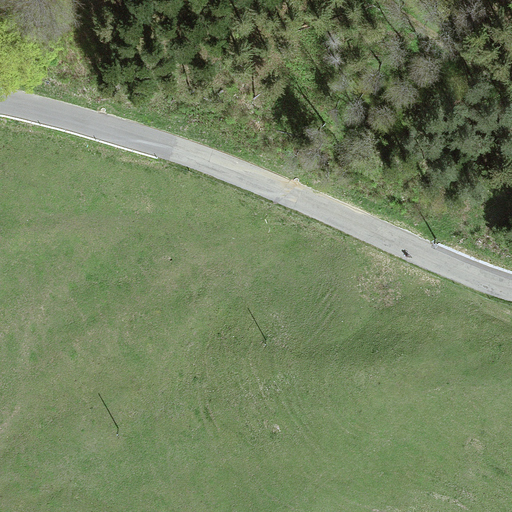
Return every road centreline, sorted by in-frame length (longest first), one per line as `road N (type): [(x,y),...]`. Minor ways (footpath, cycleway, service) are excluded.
road 1 (tertiary): [(511,289),(215,162),(0,101)]
road 2 (track): [(511,89),(382,0)]
